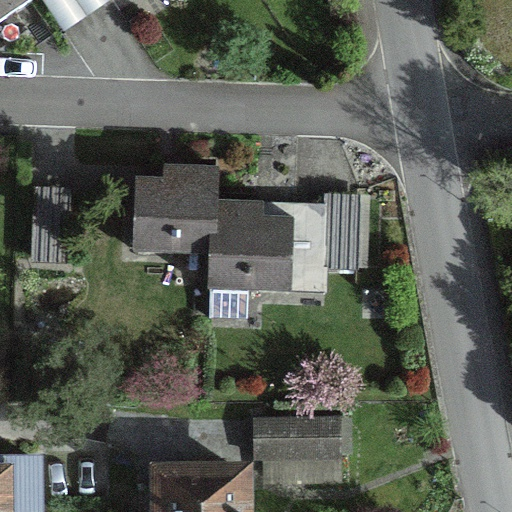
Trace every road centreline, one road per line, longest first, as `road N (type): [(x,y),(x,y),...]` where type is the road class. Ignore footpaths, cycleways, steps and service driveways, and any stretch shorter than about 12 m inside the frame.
road 1 (residential): [(424,125),(0,103)]
road 2 (residential): [(491,511),(424,125)]
road 3 (residential): [(424,125),(407,0)]
